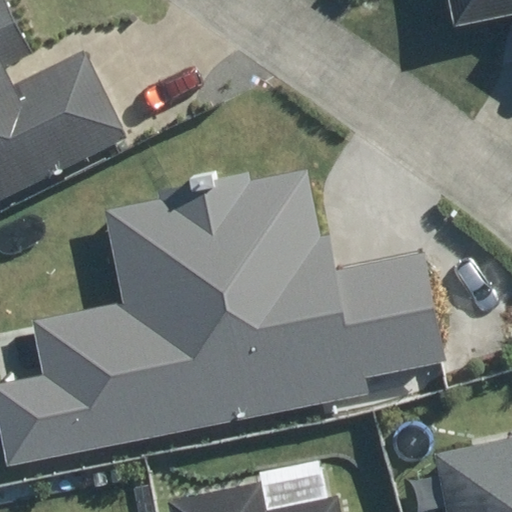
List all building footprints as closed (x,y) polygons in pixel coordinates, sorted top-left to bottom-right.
[(0,0),(0,200),(127,135),(72,29),(34,48),(9,0),(0,0)] [(511,0),(448,0),(453,28),(504,19),(511,24),(511,0)] [(0,327),(0,422),(8,464),(373,393),(370,379),(446,364),(423,246),(330,264),(311,167),(246,179),(244,168),(165,184),(167,195),(108,206),(127,303),(0,327)] [(511,511),(511,434),(431,453),(443,511),(511,511)] [(342,511),(332,462),(167,495),(170,511),(342,511)]
